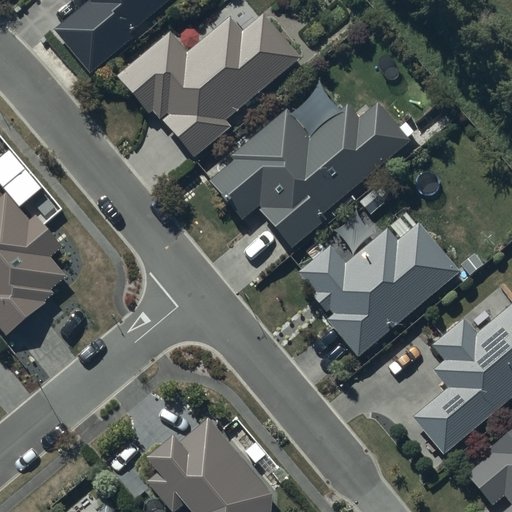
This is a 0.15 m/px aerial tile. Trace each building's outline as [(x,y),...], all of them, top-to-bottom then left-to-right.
[(80,0),(86,6),(53,35),(91,80),(136,41),(133,38),(178,0),(80,0)] [(189,58),(172,37),(120,80),(153,120),(156,117),(195,163),(236,130),(231,124),(305,63),(266,16),(245,33),(235,20),(189,58)] [(232,168),(211,185),(244,227),(260,214),(294,255),(332,224),(324,216),(413,144),(379,102),(360,117),(350,105),(310,137),(290,113),(228,163),(232,168)] [(0,331),(9,342),(49,308),(46,304),(73,281),(57,262),(67,253),(37,217),(29,223),(7,198),(0,204),(0,331)] [(335,245),(299,275),(334,317),(328,322),(361,361),(465,275),(424,226),(399,246),(390,235),(353,267),(335,245)] [(462,321),(434,344),(440,351),(434,356),(440,363),(432,370),(449,390),(414,419),(445,455),(511,399),(511,304),(475,336),(462,321)] [(175,436),(146,462),(160,477),(149,486),(172,511),(180,511),(185,507),(189,511),(277,511),(278,491),(213,418),(183,445),(175,436)] [(511,511),(511,433),(465,472),(492,505),(499,500),(508,511),(507,511),(511,511)]
